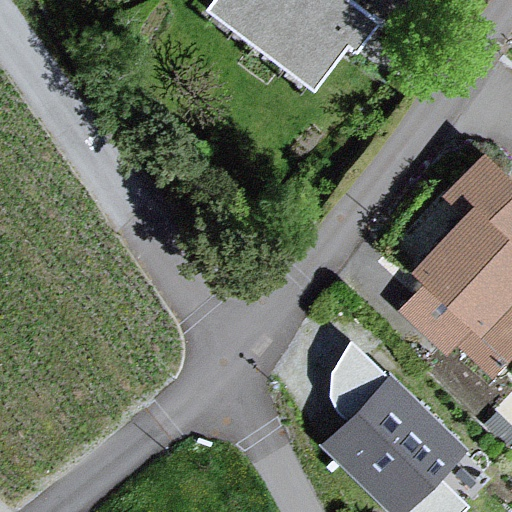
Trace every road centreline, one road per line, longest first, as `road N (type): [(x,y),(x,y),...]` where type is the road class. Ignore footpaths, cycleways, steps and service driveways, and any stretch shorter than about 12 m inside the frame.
road 1 (residential): [(228,361),(511,13)]
road 2 (residential): [(0,17),(228,361)]
road 3 (residential): [(65,511),(228,361)]
road 4 (unclassified): [(228,361),(301,511)]
